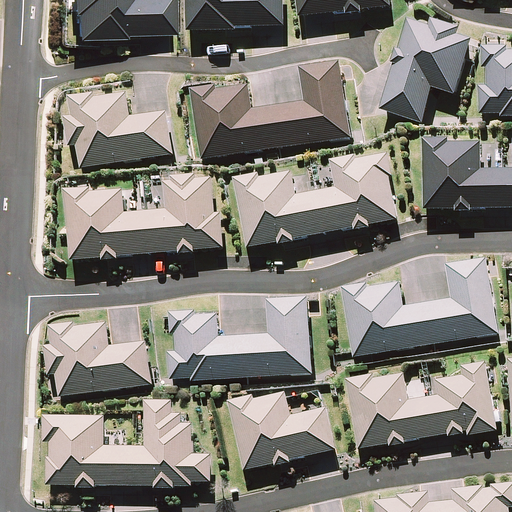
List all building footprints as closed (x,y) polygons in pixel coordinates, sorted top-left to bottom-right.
[(72,0),(73,39),(121,38),(121,34),(170,33),(169,0),(72,0)] [(189,0),(190,33),(234,32),(233,27),(284,26),(283,0),(189,0)] [(297,0),(300,18),(389,8),(387,0),(297,0)] [(408,23),(381,111),(422,123),(432,89),(454,95),(470,42),(456,37),(458,30),(432,23),(430,30),(408,23)] [(480,90),(480,113),(502,113),(502,117),(511,117),(511,54),(507,55),(507,50),(483,51),(484,71),(488,71),(489,90),(480,90)] [(193,92),(204,161),(349,139),(338,66),(303,72),(308,105),(252,113),(249,89),(216,94),(215,89),(193,92)] [(82,168),(171,155),(166,116),(128,121),(125,98),(92,103),(92,97),(72,100),(75,120),(67,121),(71,148),(79,147),(82,168)] [(425,139),(426,211),(454,211),(454,216),(477,216),(477,210),(511,209),(511,171),(484,171),(484,144),(451,144),(449,139),(425,139)] [(236,181),(249,248),(279,242),(280,247),(293,244),(292,240),(354,228),(355,233),(370,230),(369,225),(395,220),(388,180),(390,179),(386,158),(356,164),(355,159),(332,163),(337,192),(296,200),(291,176),(260,182),(259,177),(236,181)] [(64,194),(70,261),(103,258),(104,262),(118,261),(118,257),(178,252),(179,255),(194,254),(194,251),(224,248),(221,215),(214,216),(211,182),(194,184),(194,178),(175,180),(175,185),(166,186),(168,213),(125,217),(123,193),(92,196),(91,191),(64,194)] [(345,292),(357,358),(498,334),(485,262),(446,268),(452,303),(403,312),(398,286),(368,291),(368,288),(345,292)] [(171,357),(173,383),(313,374),(308,301),(270,304),(272,338),(220,342),(219,319),(193,321),(193,317),(171,318),(174,357),(171,357)] [(58,377),(61,396),(151,385),(146,346),(108,350),(105,327),(76,330),(76,325),(52,328),(55,349),(46,350),(49,378),(58,377)] [(349,382),(360,450),(390,445),(390,449),(407,446),(407,442),(469,432),(469,437),(495,432),(483,366),(461,370),(462,379),(436,383),(439,399),(409,404),(405,379),(371,385),(370,379),(349,382)] [(231,405),(246,471),(275,465),(276,468),(292,465),(291,461),(336,451),(327,412),(291,420),(286,397),(253,405),(252,400),(231,405)] [(49,446),(49,486),(193,487),(193,482),(209,482),(210,457),(193,457),(194,428),(181,428),(181,415),(173,415),(173,404),(146,404),(145,451),(105,450),(106,420),(46,419),(46,446),(49,446)] [(401,501),(377,503),(377,511),(507,511),(508,510),(511,509),(511,488),(456,494),(457,504),(429,507),(427,494),(401,497),(401,501)]
